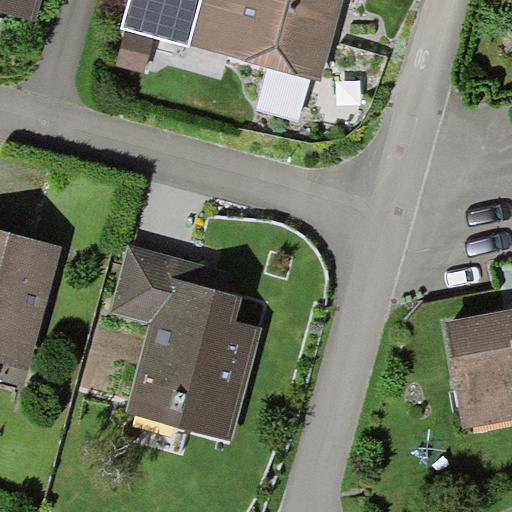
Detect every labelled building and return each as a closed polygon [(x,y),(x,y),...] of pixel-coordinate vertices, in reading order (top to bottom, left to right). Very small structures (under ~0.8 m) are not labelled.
[(0,0),(0,15),(34,25),(41,0),(0,0)] [(202,0),(131,0),(124,27),(127,28),(155,36),(190,45),(202,0)] [(202,0),(190,45),(319,81),(341,0),(202,0)] [(155,36),(127,28),(117,65),(145,72),(155,36)] [(0,363),(25,370),(59,248),(0,232),(0,363)] [(201,262),(128,245),(111,315),(146,324),(124,416),(234,442),(261,329),(230,322),(236,297),(195,287),(201,262)] [(511,313),(445,326),(463,422),(511,413),(511,313)]
